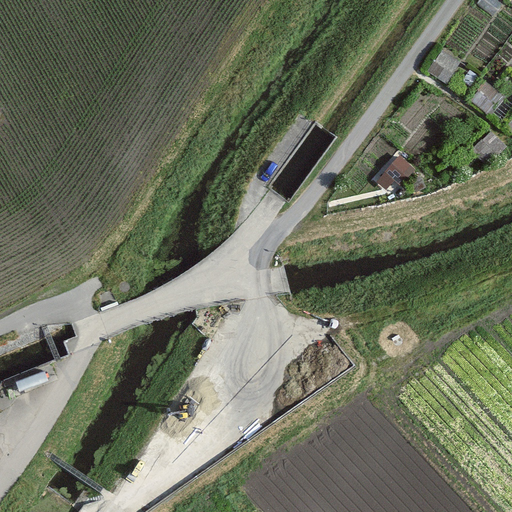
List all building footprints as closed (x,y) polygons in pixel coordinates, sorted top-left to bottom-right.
[(503,3),(498,0),(478,0),(476,4),(493,17),(503,3)] [(443,49),(429,67),(448,81),(462,63),(443,49)] [(486,81),(472,99),(491,114),(505,96),(486,81)] [(490,128),(474,144),(491,161),(507,145),(490,128)] [(397,155),(381,174),(396,187),(412,168),(397,155)]
